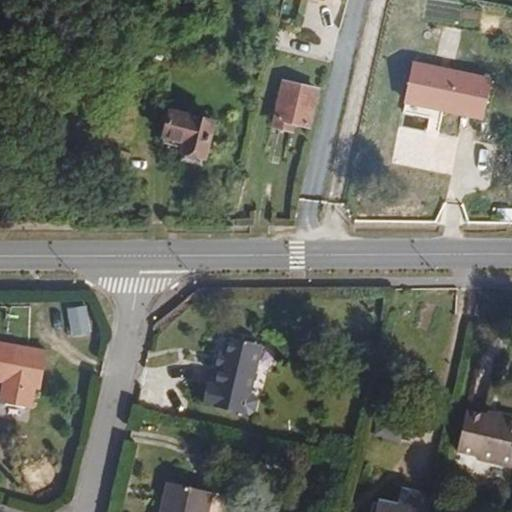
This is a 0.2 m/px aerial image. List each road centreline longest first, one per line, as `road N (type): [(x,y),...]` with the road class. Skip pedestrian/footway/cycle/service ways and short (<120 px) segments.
road 1 (primary): [(511,254),(140,255)]
road 2 (residential): [(140,255),(93,511)]
road 3 (residential): [(157,67),(141,141),(156,170),(155,221),(140,255)]
road 4 (primary): [(140,255),(0,256)]
